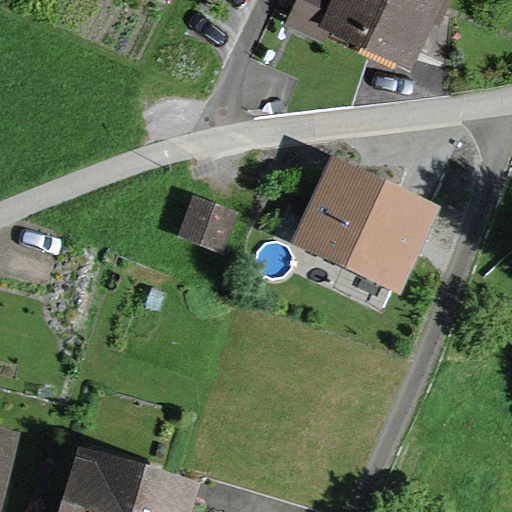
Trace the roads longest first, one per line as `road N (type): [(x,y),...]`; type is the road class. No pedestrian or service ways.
road 1 (track): [(511,107),(408,405),(359,511)]
road 2 (residential): [(206,143),(511,101)]
road 3 (residential): [(0,215),(206,143)]
road 4 (residential): [(268,0),(206,143)]
